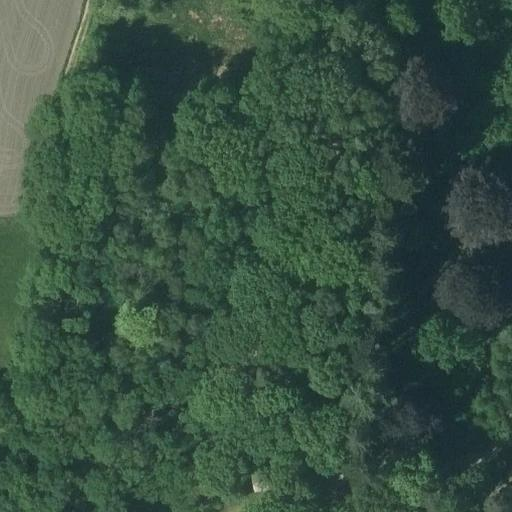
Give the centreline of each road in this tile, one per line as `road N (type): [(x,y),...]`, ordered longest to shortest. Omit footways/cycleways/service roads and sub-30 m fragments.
road 1 (track): [(0,451),(30,390),(47,224),(88,0)]
road 2 (track): [(511,203),(483,246),(489,380),(511,415)]
